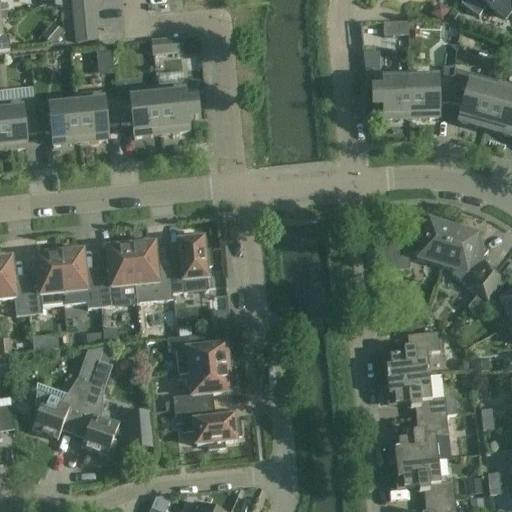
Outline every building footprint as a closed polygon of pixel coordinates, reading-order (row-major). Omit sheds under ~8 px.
[(81,0),(72,0),(73,9),(83,8),(81,0)] [(510,14),(511,15),(511,0),(464,0),(460,7),(478,19),(486,8),(505,21),(510,14)] [(438,4),(430,16),(441,24),(450,12),(438,4)] [(93,19),(92,7),(83,8),(84,20),(93,19)] [(84,20),(83,8),(73,9),(75,21),(84,20)] [(85,32),(94,31),(93,19),(84,20),(85,32)] [(84,20),(75,21),(76,33),(85,32),(84,20)] [(383,39),(408,39),(408,25),(383,26),(383,39)] [(53,26),(41,40),(51,48),(64,46),(62,35),(63,34),(53,26)] [(96,43),(94,31),(85,32),(86,44),(96,43)] [(86,44),(85,32),(76,33),(77,45),(86,44)] [(0,38),(0,53),(9,53),(8,38),(0,38)] [(151,44),(153,58),(178,55),(176,42),(151,44)] [(189,55),(191,69),(201,68),(199,54),(189,55)] [(379,54),(363,54),(367,90),(379,90),(379,82),(379,54)] [(458,124),(485,131),(498,85),(497,84),(495,92),(465,84),(468,71),(457,68),(453,80),(450,107),(462,110),(458,124)] [(437,107),(450,107),(453,80),(454,71),(449,71),(443,76),(443,81),(409,82),(410,122),(438,121),(437,107)] [(409,82),(382,82),(382,95),(374,95),(374,110),(383,110),(383,123),(410,122),(409,82)] [(511,135),(511,88),(498,85),(485,131),(511,139),(511,135)] [(161,138),(156,89),(129,92),(130,100),(116,102),(119,128),(132,126),(134,141),(161,138)] [(185,107),(184,95),(158,97),(157,89),(156,89),(161,138),(188,135),(187,122),(195,122),(194,106),(185,107)] [(14,93),(0,93),(0,102),(14,102),(14,93)] [(119,128),(116,102),(103,103),(102,95),(75,98),(80,146),(107,143),(105,129),(119,128)] [(35,102),(34,102),(38,136),(51,134),(52,149),(80,146),(75,98),(74,98),(75,106),(36,110),(35,102)] [(38,136),(34,102),(0,105),(0,154),(26,151),(24,137),(38,136)] [(441,269),(453,231),(428,224),(426,230),(411,232),(412,242),(379,245),(383,275),(410,272),(408,257),(418,256),(417,262),(441,269)] [(453,231),(441,269),(466,277),(468,271),(473,272),(487,254),(476,245),(477,239),(453,231)] [(181,271),(169,273),(172,304),(173,304),(172,298),(194,295),(193,283),(207,282),(203,242),(198,243),(198,237),(182,239),(182,244),(178,245),(181,271)] [(147,242),(130,244),(130,250),(134,289),(136,307),(172,304),(169,273),(157,274),(154,247),(148,248),(147,242)] [(134,289),(130,250),(130,244),(112,246),(112,251),(106,252),(109,279),(97,280),(100,311),(114,310),(113,304),(122,303),(121,291),(134,289)] [(76,250),(58,251),(59,257),(64,309),(86,306),(87,312),(100,311),(97,280),(85,281),(82,254),(76,255),(76,250)] [(64,309),(59,257),(58,251),(40,253),(41,259),(35,259),(37,286),(26,287),(29,319),(42,317),(40,299),(62,297),(63,309),(64,309)] [(4,257),(0,257),(0,303),(14,302),(15,320),(29,319),(26,287),(14,289),(11,262),(5,262),(4,257)] [(466,289),(477,298),(496,275),(485,266),(473,282),(466,289)] [(477,319),(494,299),(506,283),(496,275),(477,298),(466,311),(477,319)] [(511,285),(505,294),(503,297),(505,301),(500,304),(511,326),(511,285)] [(149,328),(142,333),(143,341),(150,344),(157,343),(162,339),(162,331),(155,327),(149,328)] [(117,332),(102,333),(103,348),(118,347),(117,332)] [(384,359),(386,384),(429,379),(426,356),(439,355),(437,336),(427,337),(407,339),(408,351),(403,351),(404,357),(384,359)] [(197,339),(177,341),(166,342),(168,356),(186,354),(188,376),(233,372),(231,354),(226,354),(225,348),(199,351),(197,339)] [(8,342),(0,342),(0,357),(10,357),(8,342)] [(138,346),(128,353),(135,364),(145,357),(138,346)] [(460,362),(457,366),(457,371),(461,374),(466,374),(469,370),(468,365),(465,362),(460,362)] [(488,362),(473,363),(470,364),(471,378),(489,375),(488,362)] [(90,387),(72,438),(85,443),(88,445),(85,452),(105,460),(104,463),(114,466),(116,444),(113,444),(119,426),(102,420),(104,392),(112,370),(98,365),(90,387)] [(230,396),(230,390),(235,390),(233,372),(188,376),(190,399),(172,401),(174,414),(205,411),(204,399),(230,396)] [(470,376),(460,377),(462,388),(471,388),(470,376)] [(429,379),(386,384),(389,408),(409,406),(410,412),(414,411),(415,423),(446,419),(455,419),(454,404),(444,405),(444,401),(431,403),(429,379)] [(46,397),(36,393),(34,415),(38,416),(32,434),(53,441),(56,434),(60,434),(72,438),(90,387),(77,383),(61,406),(45,400),(46,397)] [(17,403),(14,407),(15,413),(21,417),(27,417),(30,413),(29,407),(21,402),(17,403)] [(233,424),(233,420),(206,423),(205,411),(174,414),(175,427),(181,427),(182,436),(194,435),(195,449),(207,447),(208,453),(224,451),(223,446),(235,445),(235,440),(240,440),(239,424),(233,424)] [(493,423),(492,412),(480,413),(481,424),(493,423)] [(150,414),(126,415),(128,453),(152,451),(150,414)] [(393,443),(395,467),(437,463),(435,440),(448,438),(446,419),(415,423),(416,434),(412,435),(413,441),(393,443)] [(468,431),(467,421),(456,422),(457,431),(468,431)] [(494,433),(493,423),(481,424),(482,434),(494,433)] [(437,463),(395,467),(398,492),(418,490),(418,495),(423,495),(424,506),(455,503),(453,485),(440,486),(437,463)] [(488,488),(499,487),(498,477),(487,478),(488,488)] [(481,482),(466,484),(468,498),(482,497),(481,482)] [(499,487),(488,488),(489,499),(501,497),(499,487)] [(229,495),(210,497),(210,504),(213,507),(223,511),(229,495)] [(483,511),(482,502),(469,503),(470,511),(483,511)] [(455,511),(455,503),(424,506),(424,511),(455,511)]
